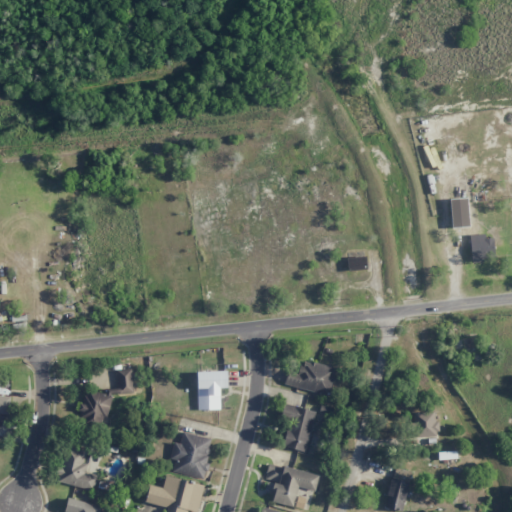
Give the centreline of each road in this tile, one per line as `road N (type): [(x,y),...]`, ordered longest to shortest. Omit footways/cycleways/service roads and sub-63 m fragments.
road 1 (tertiary): [(511,294),(0,352)]
road 2 (residential): [(343,511),(392,307)]
road 3 (residential): [(254,323),(253,412),(226,511)]
road 4 (residential): [(38,348),(38,424),(15,507)]
